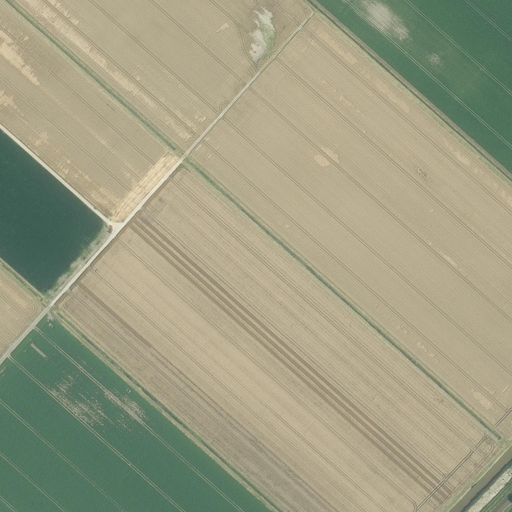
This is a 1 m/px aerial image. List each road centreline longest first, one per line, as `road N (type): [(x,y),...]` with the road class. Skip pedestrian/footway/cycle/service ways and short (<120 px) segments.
road 1 (track): [(52,303),(306,20)]
road 2 (track): [(118,230),(0,125)]
